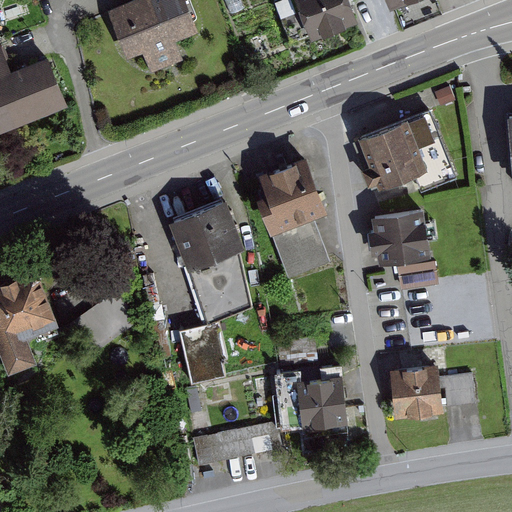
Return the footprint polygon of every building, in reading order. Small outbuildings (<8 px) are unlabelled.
[(139,0),(108,13),(128,61),(144,55),(152,74),(184,61),(177,44),(200,34),(186,0),(139,0)] [(278,0),(275,2),(292,44),(310,37),(312,43),(359,25),(349,0),(278,0)] [(384,0),(390,13),(424,0),(384,0)] [(0,45),(0,135),(69,108),(49,60),(13,75),(1,45),(0,45)] [(451,86),(436,93),(442,107),(457,101),(451,86)] [(431,111),(359,141),(371,169),(362,173),(369,190),(378,186),(381,194),(417,179),(423,194),(459,178),(431,111)] [(274,238),(291,281),(334,263),(317,222),(331,217),(307,160),(258,180),(263,191),(254,195),(272,239),(274,238)] [(226,203),(170,226),(206,326),(220,323),(254,308),(242,254),(246,252),(226,203)] [(431,261),(423,213),(373,220),(375,234),(368,235),(371,258),(378,257),(380,269),(431,261)] [(436,263),(398,269),(402,291),(440,285),(436,263)] [(39,273),(0,287),(0,350),(10,376),(37,366),(28,341),(37,338),(39,343),(60,335),(58,329),(60,329),(39,273)] [(140,322),(117,291),(73,322),(95,354),(140,322)] [(229,361),(220,323),(206,326),(179,332),(192,387),(227,379),(223,362),(229,361)] [(279,342),(281,366),(319,362),(317,338),(279,342)] [(350,427),(343,367),(321,370),(322,380),(303,382),(302,372),(277,375),(284,432),(304,429),(304,432),(350,427)] [(439,367),(390,373),(397,421),(445,415),(442,389),(441,377),(439,367)] [(446,388),(448,406),(476,403),(473,374),(441,377),(442,389),(446,388)] [(274,422),(194,439),(200,466),(280,449),(274,422)]
